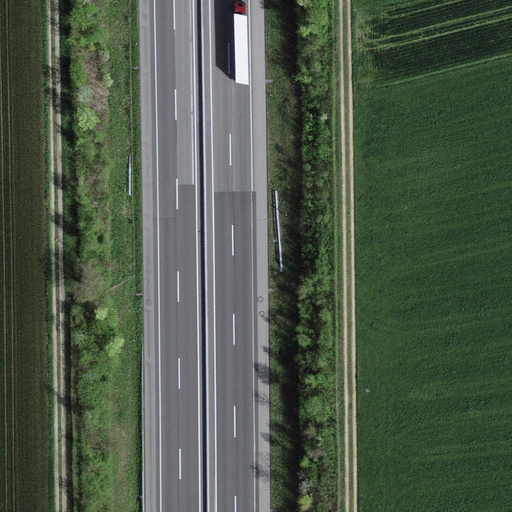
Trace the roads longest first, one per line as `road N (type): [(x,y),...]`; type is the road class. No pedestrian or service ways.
road 1 (motorway): [(173,0),(180,511)]
road 2 (track): [(344,0),(351,511)]
road 3 (motorway): [(235,511),(228,0)]
